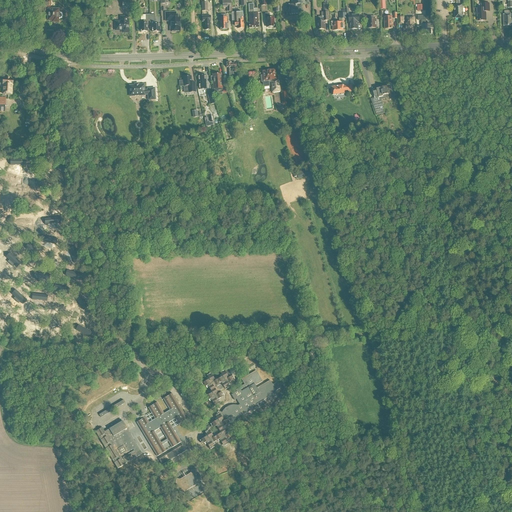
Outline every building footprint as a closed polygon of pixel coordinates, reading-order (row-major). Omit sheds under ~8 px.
[(43,7),(43,12),(43,14),(48,14),(48,21),(52,21),(52,23),(53,23),(53,24),(54,24),(54,25),(55,25),(56,25),(57,25),(57,24),(57,23),(58,23),(58,20),(60,20),(62,18),(62,16),(62,13),(60,11),(58,11),(58,9),(51,9),(51,0),(43,0),(43,7)] [(122,0),(123,9),(135,8),(134,0),(122,0)] [(230,0),(222,0),(223,8),(227,8),(227,12),(231,12),(230,0)] [(291,0),(292,5),(289,5),(290,15),(302,14),(301,0),(305,0),(291,0)] [(459,5),(459,0),(455,0),(456,5),(454,5),(454,9),(455,19),(463,18),(463,5),(459,5)] [(254,13),(254,12),(253,4),(248,5),(249,24),(249,29),(259,28),(259,23),(258,23),(258,12),(254,13)] [(490,12),(490,4),(481,4),(482,8),(477,9),(478,16),(478,21),(486,21),(486,16),(486,12),(490,12)] [(339,19),(339,23),(336,23),(335,22),(331,22),(332,27),(333,27),(333,31),(343,31),(343,23),(343,19),(346,19),(346,10),(343,10),(343,13),(340,13),(340,19),(339,19)] [(319,21),(319,30),(320,30),(320,31),(322,31),(323,30),(325,30),(325,24),(326,24),(325,21),(329,21),(329,16),(329,15),(329,12),(322,13),(322,17),(322,18),(319,18),(319,21)] [(176,18),(176,13),(166,13),(166,22),(170,21),(171,24),(171,32),(172,32),(173,33),(175,33),(175,32),(178,32),(180,32),(180,18),(176,18)] [(242,13),(238,13),(232,14),(232,24),(235,24),(235,26),(238,26),(238,29),(243,29),(243,25),(244,25),(244,22),(243,22),(242,13)] [(269,18),(269,14),(265,14),(265,19),(266,19),(266,22),(267,22),(267,28),(271,28),(273,28),(273,27),(274,27),(273,22),(274,21),(273,20),(273,18),(269,18)] [(150,21),(150,15),(146,15),(146,20),(144,20),(144,23),(141,24),(141,31),(140,31),(140,32),(141,32),(141,33),(145,33),(145,32),(147,32),(147,28),(148,28),(148,27),(147,27),(147,26),(148,26),(148,21),(150,21)] [(155,23),(155,15),(150,15),(150,23),(152,23),(152,32),(159,32),(159,24),(155,24),(155,23)] [(219,15),(219,18),(219,22),(220,22),(220,30),(221,30),(224,30),(227,30),(227,24),(228,24),(227,20),(226,20),(226,15),(219,15)] [(360,22),(359,15),(349,15),(349,23),(351,22),(351,30),(352,30),(353,30),(354,30),(358,29),(358,22),(360,22)] [(211,22),(211,16),(202,16),(202,22),(205,22),(205,31),(209,31),(210,31),(210,26),(211,26),(211,24),(210,24),(210,23),(209,23),(209,22),(211,22)] [(418,21),(422,21),(422,35),(431,35),(431,29),(434,29),(434,25),(426,25),(426,16),(418,16),(418,21)] [(129,33),(129,22),(127,22),(127,17),(121,17),(121,22),(116,22),(116,31),(123,31),(123,33),(129,33)] [(375,20),(375,17),(371,17),(371,20),(368,20),(369,29),(370,30),(371,30),(372,29),(373,29),(376,28),(376,22),(377,22),(377,20),(375,20)] [(408,33),(409,33),(410,33),(413,33),(413,27),(414,27),(414,24),(416,23),(415,18),(407,18),(408,24),(406,24),(407,28),(404,29),(404,32),(406,32),(406,33),(408,33)] [(232,64),(232,63),(226,64),(226,68),(229,68),(229,77),(235,77),(235,73),(237,73),(236,64),(232,64)] [(271,85),(272,93),(280,92),(279,80),(276,80),(274,71),(263,72),(263,75),(260,76),(261,83),(262,83),(263,88),(270,87),(270,85),(271,85)] [(213,75),(213,77),(213,76),(212,76),(211,76),(211,77),(211,81),(213,81),(214,89),(214,93),(219,92),(219,91),(222,91),(222,89),(222,84),(222,83),(222,81),(221,75),(218,75),(217,74),(216,75),(213,75)] [(184,82),(180,82),(181,86),(184,86),(184,87),(184,93),(188,93),(194,92),(194,86),(191,86),(191,77),(187,77),(187,76),(184,76),(184,77),(184,82)] [(9,78),(7,78),(7,79),(3,79),(3,85),(3,94),(12,95),(13,86),(14,79),(13,79),(13,80),(9,80),(9,78)] [(139,86),(139,84),(135,85),(135,86),(130,87),(130,92),(130,96),(149,95),(149,100),(156,100),(155,89),(148,89),(148,91),(144,91),(144,85),(139,86)] [(354,91),(353,85),(344,87),(344,86),(332,88),(333,95),(341,94),(341,95),(344,94),(345,93),(344,90),(349,90),(349,92),(354,91)] [(389,86),(373,90),(378,107),(374,108),(377,116),(385,114),(382,100),(389,98),(388,94),(391,94),(389,86)] [(290,111),(294,124),(301,122),(297,109),(290,111)] [(310,175),(307,169),(297,173),(296,169),(292,170),(295,178),(298,176),(299,179),(310,175)] [(24,185),(23,190),(36,193),(37,188),(24,185)] [(25,202),(24,208),(37,211),(39,205),(25,202)] [(33,218),(30,222),(41,230),(44,225),(33,218)] [(81,219),(75,221),(80,234),(86,232),(81,219)] [(13,225),(10,230),(22,237),(25,233),(13,225)] [(74,237),(72,242),(85,246),(87,241),(74,237)] [(18,249),(16,254),(28,260),(31,255),(18,249)] [(86,255),(81,258),(90,269),(95,265),(86,255)] [(10,268),(5,272),(13,283),(17,280),(10,268)] [(59,273),(56,277),(67,286),(71,281),(59,273)] [(32,274),(31,280),(44,283),(46,278),(32,274)] [(85,274),(83,279),(96,284),(98,279),(85,274)] [(207,380),(203,382),(203,383),(206,387),(206,388),(208,387),(212,392),(207,395),(207,396),(209,400),(210,401),(212,400),(214,404),(220,400),(219,398),(222,397),(221,393),(220,392),(220,393),(219,392),(229,386),(228,385),(227,383),(232,380),(230,376),(232,375),(228,368),(224,371),(225,372),(219,376),(220,377),(215,380),(212,375),(208,377),(206,378),(207,380)] [(236,391),(231,394),(235,400),(236,399),(239,404),(238,405),(237,405),(236,404),(234,404),(233,404),(232,404),(231,405),(230,405),(229,405),(228,406),(226,407),(225,408),(224,409),(223,410),(222,411),(222,412),(218,410),(216,416),(217,418),(215,419),(216,421),(212,423),(215,427),(217,426),(221,433),(213,437),(210,431),(206,434),(207,435),(202,439),(205,444),(207,443),(209,447),(214,444),(213,442),(219,439),(222,444),(229,441),(228,439),(231,437),(227,431),(225,432),(222,427),(228,423),(229,423),(230,423),(232,423),(233,423),(234,422),(235,422),(236,421),(237,420),(238,420),(239,419),(240,418),(240,417),(241,416),(252,409),(253,411),(258,408),(259,408),(266,403),(264,400),(267,398),(269,400),(276,396),(274,391),(279,388),(276,382),(272,384),(270,380),(257,388),(255,385),(262,381),(256,370),(241,379),(244,384),(235,389),(236,391)] [(157,402),(148,407),(155,419),(149,422),(145,417),(137,422),(152,449),(157,456),(166,451),(162,445),(168,441),(172,447),(181,442),(169,422),(175,419),(178,424),(188,418),(172,393),(162,399),(169,410),(163,413),(157,402)] [(100,417),(125,403),(123,400),(99,414),(100,417)] [(117,469),(142,454),(122,421),(104,432),(102,427),(95,432),(117,469)] [(162,465),(186,451),(182,445),(158,459),(162,465)] [(201,482),(201,480),(201,479),(201,477),(200,475),(198,473),(196,471),(194,470),(191,470),(190,473),(180,479),(177,479),(176,481),(176,484),(176,486),(177,488),(177,489),(178,490),(179,491),(180,492),(181,492),(183,493),(185,493),(186,493),(186,490),(197,484),(200,484),(200,485),(200,484),(201,482)] [(160,479),(162,483),(165,481),(166,482),(169,480),(163,471),(161,473),(163,477),(160,479)]
